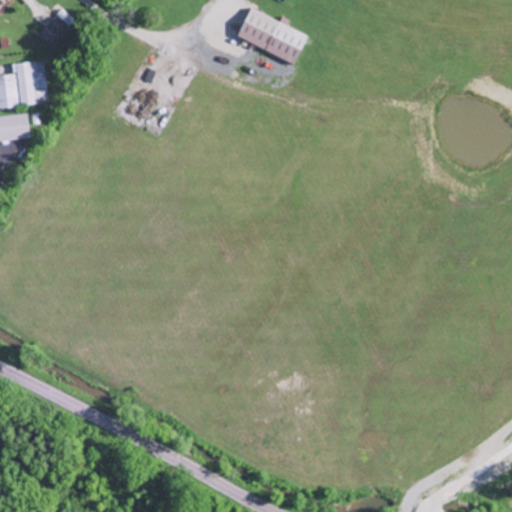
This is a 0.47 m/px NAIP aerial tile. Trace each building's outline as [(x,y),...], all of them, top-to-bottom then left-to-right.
[(0,0),(0,11),(9,2),(6,0),(0,0)] [(314,37),(253,7),(239,35),(301,65),(314,37)] [(73,31),(57,17),(41,35),(57,49),(73,31)] [(0,88),(0,107),(49,105),(46,62),(16,64),(17,77),(11,77),(12,88),(0,88)] [(0,141),(34,139),(32,116),(0,117),(0,141)]
